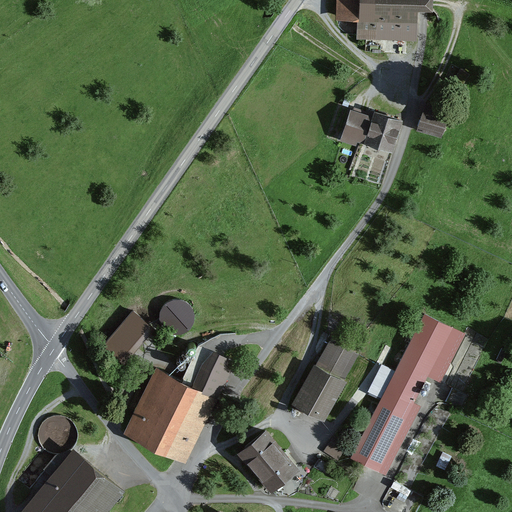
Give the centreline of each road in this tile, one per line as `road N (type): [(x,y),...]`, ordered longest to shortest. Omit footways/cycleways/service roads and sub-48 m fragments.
road 1 (track): [(422,0),(410,112),(379,201),(168,495)]
road 2 (tertiary): [(298,0),(52,349)]
road 3 (unclassified): [(52,349),(177,511)]
road 4 (track): [(410,112),(261,0)]
road 5 (track): [(352,511),(168,495)]
road 6 (unknown): [(270,501),(368,383)]
